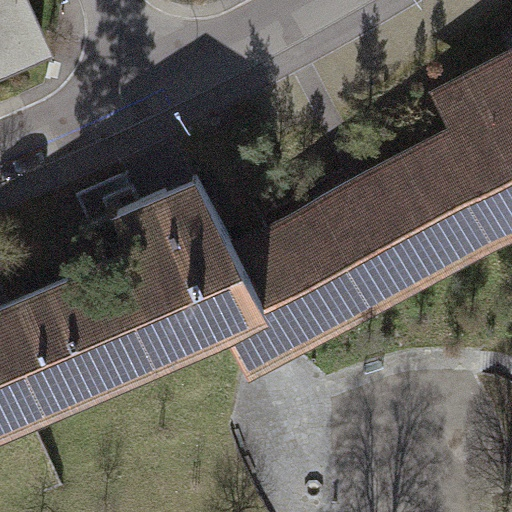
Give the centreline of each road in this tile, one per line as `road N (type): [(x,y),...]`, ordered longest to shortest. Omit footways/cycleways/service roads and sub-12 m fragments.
road 1 (residential): [(308,0),(143,73)]
road 2 (residential): [(143,73),(0,142)]
